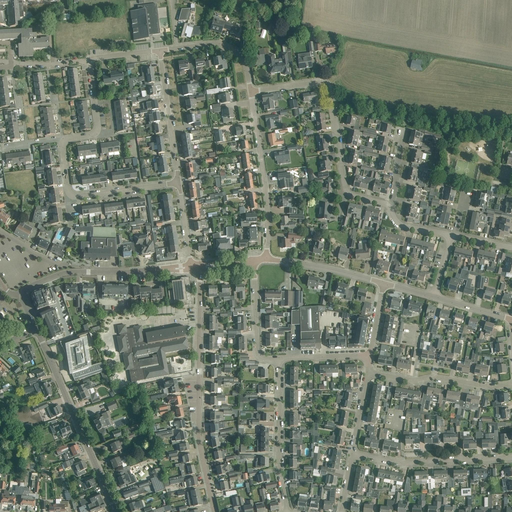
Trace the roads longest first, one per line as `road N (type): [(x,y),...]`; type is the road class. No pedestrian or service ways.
road 1 (residential): [(199,270),(198,429),(213,511)]
road 2 (tertiary): [(114,511),(36,329)]
road 3 (residential): [(345,190),(329,87),(318,81),(250,91)]
road 4 (residential): [(266,259),(250,91)]
road 5 (residential): [(178,182),(70,195),(64,140)]
road 6 (residential): [(511,457),(398,463),(352,453)]
road 7 (residential): [(287,511),(278,358)]
road 8 (residential): [(511,385),(366,373)]
road 9 (tertiary): [(23,295),(66,272),(161,269)]
road 10 (residential): [(178,182),(159,50)]
